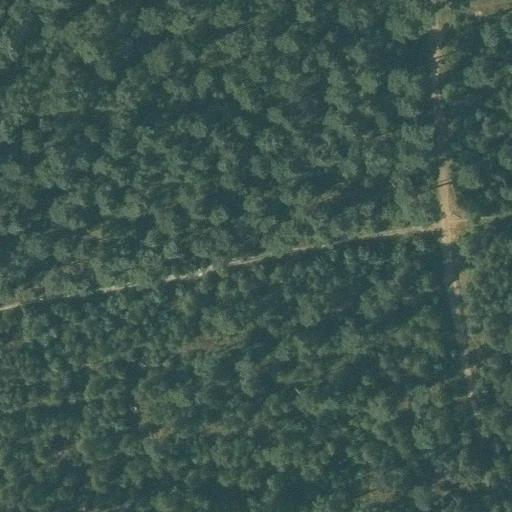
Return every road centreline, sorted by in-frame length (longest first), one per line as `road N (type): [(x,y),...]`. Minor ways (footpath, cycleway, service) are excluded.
road 1 (track): [(452,224),(0,310)]
road 2 (track): [(452,224),(487,511)]
